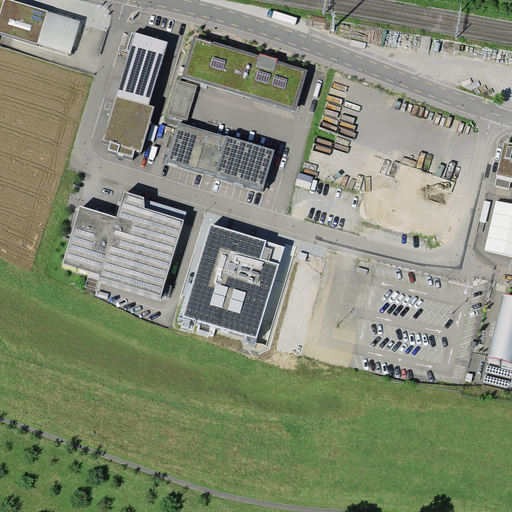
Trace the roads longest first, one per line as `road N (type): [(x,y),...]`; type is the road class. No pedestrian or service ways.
road 1 (residential): [(121,0),(81,149),(88,164),(328,238),(453,267),(491,115)]
road 2 (primary): [(491,115),(209,14),(140,0)]
road 3 (track): [(328,511),(224,495),(0,418)]
road 4 (unknown): [(273,221),(301,134),(202,107)]
